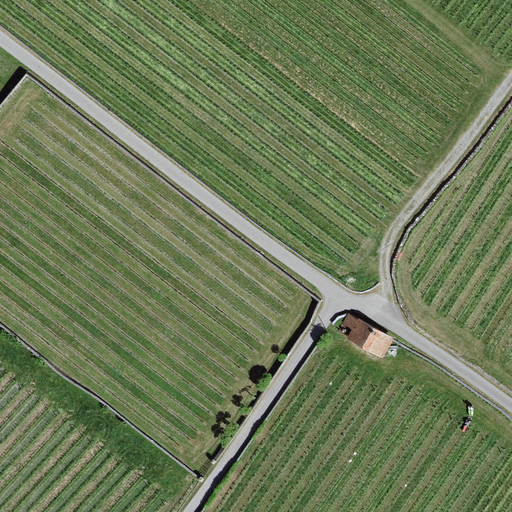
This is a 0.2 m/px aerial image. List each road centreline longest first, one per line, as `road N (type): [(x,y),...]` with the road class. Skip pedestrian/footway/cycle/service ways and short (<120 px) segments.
road 1 (track): [(0,38),(337,298)]
road 2 (track): [(391,322),(386,267),(394,233),(511,79)]
road 3 (track): [(187,511),(337,298)]
road 4 (unclassified): [(337,298),(391,322),(511,407)]
